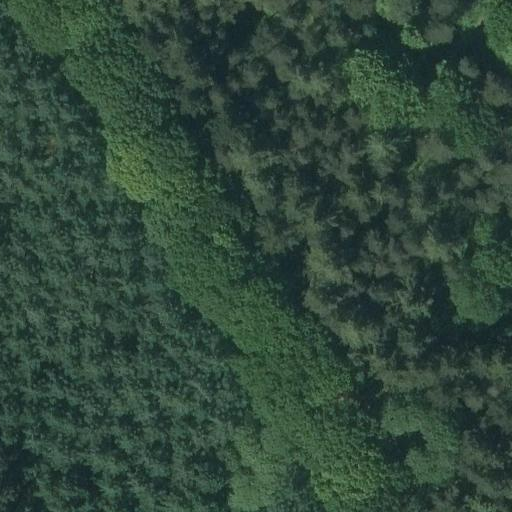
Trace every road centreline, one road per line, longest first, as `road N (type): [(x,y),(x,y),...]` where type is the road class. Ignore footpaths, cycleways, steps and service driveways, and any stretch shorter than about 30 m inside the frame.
road 1 (track): [(387,511),(66,0)]
road 2 (track): [(412,0),(511,167)]
